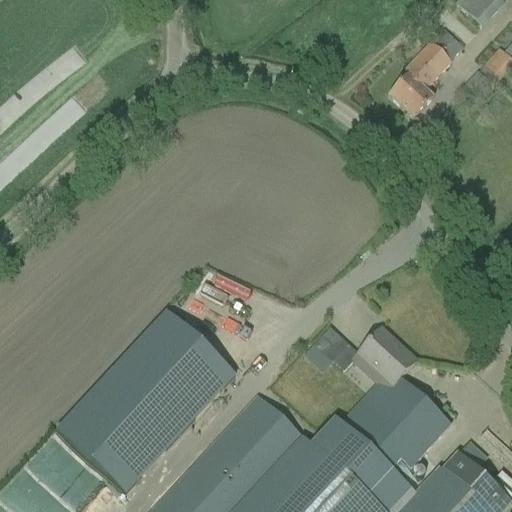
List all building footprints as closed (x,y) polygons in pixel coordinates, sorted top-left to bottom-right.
[(463,0),(455,9),(480,32),(510,0),(463,0)] [(387,100),(412,124),(432,103),(423,95),(450,67),(448,66),(461,53),(442,35),(402,76),(406,80),(387,100)] [(481,70),(482,72),(477,77),(476,76),(459,94),(472,106),(495,82),(498,85),(511,69),(511,66),(507,62),(511,56),(511,47),(501,57),(497,53),(481,70)] [(211,285),(200,307),(260,337),(271,315),(249,304),(253,296),(237,288),(232,296),(211,285)] [(163,319),(56,436),(125,500),(232,383),(163,319)] [(327,333),(311,351),(329,367),(345,349),(327,333)] [(255,402),(153,511),(405,511),(415,502),(397,486),(423,457),(437,442),(448,430),(417,401),(398,384),(415,367),(379,335),(366,349),(357,359),(382,382),(376,388),(385,397),(347,438),(333,425),(332,426),(334,428),(311,453),(300,443),(260,406),(255,402)] [(405,511),(504,511),(509,507),(475,476),(456,458),(415,502),(405,511)] [(511,489),(499,477),(490,487),(508,503),(511,498),(511,489)]
